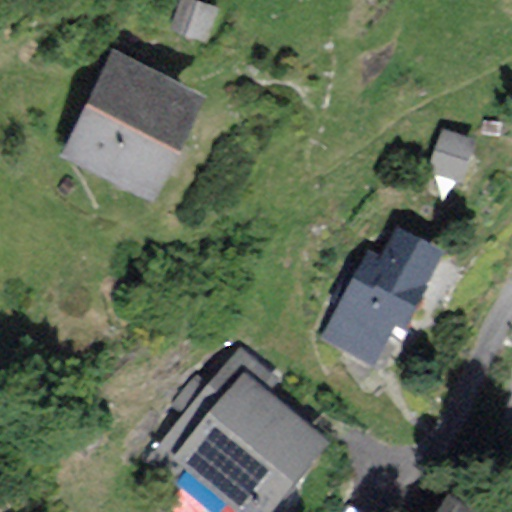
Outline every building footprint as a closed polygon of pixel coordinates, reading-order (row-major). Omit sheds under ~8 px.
[(215,11),(184,1),(175,25),(206,36),(215,11)] [(198,99),(118,60),(72,153),(151,192),(198,99)] [(471,140),(445,131),(433,167),(460,175),(471,140)] [(383,262),(373,257),(332,337),(370,356),(391,316),(406,324),(442,254),(398,232),(383,262)] [(273,379),(242,354),(169,444),(252,511),(267,511),(325,442),(263,391),(273,379)] [(462,511),(448,503),(442,511),(462,511)]
